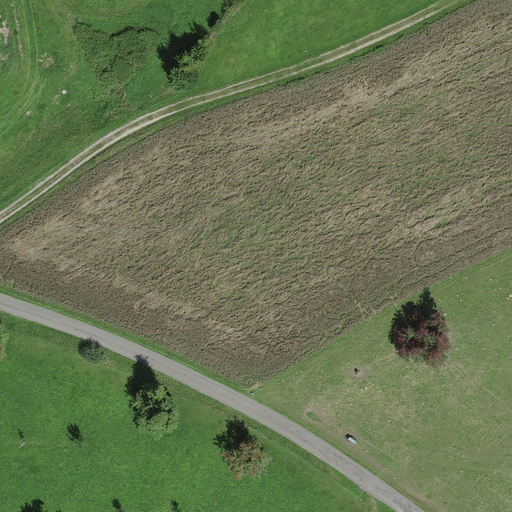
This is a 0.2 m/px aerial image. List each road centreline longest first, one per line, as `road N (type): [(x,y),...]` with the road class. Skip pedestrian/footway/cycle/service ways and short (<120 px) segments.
road 1 (track): [(0,218),(133,127),(355,50),(456,0)]
road 2 (unclassified): [(0,303),(102,338),(269,414),(411,511)]
